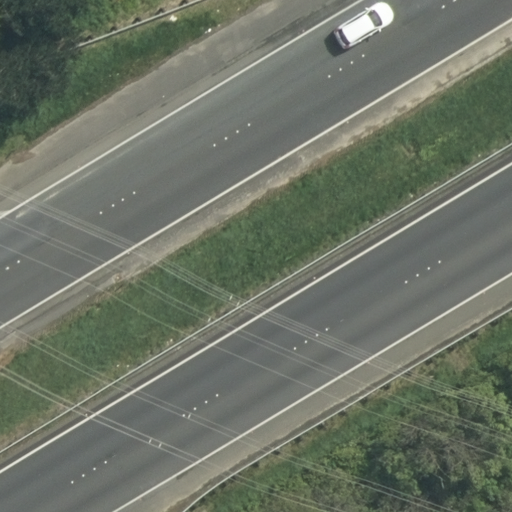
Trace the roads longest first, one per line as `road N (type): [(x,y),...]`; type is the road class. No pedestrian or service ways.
road 1 (motorway): [(511,213),(24,511)]
road 2 (motorway): [(0,272),(443,0)]
